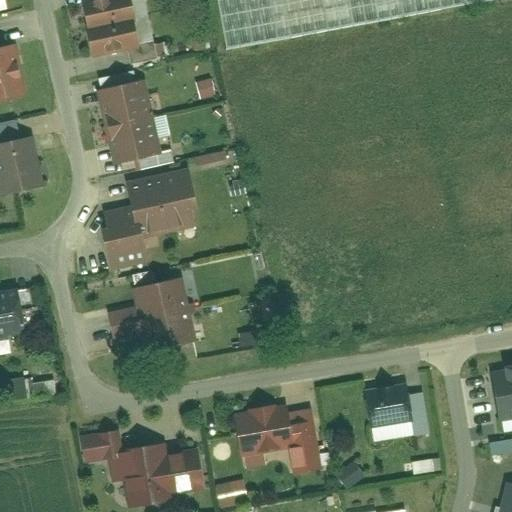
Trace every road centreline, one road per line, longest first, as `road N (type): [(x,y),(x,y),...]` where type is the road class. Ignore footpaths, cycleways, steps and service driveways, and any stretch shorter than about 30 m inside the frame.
road 1 (residential): [(48,242),(76,370),(94,396),(153,396),(450,348)]
road 2 (residential): [(511,53),(344,83),(326,0)]
road 3 (residential): [(48,242),(69,214),(74,161),(37,0)]
road 4 (residential): [(462,511),(470,484),(450,348)]
